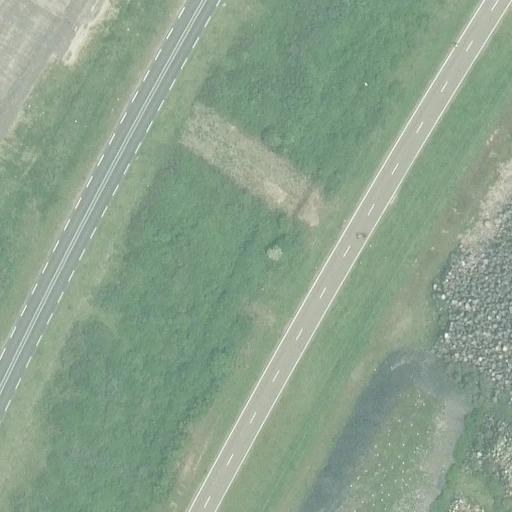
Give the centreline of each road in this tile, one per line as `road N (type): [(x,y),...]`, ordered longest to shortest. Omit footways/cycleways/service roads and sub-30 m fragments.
road 1 (unclassified): [(197,511),(319,287),(495,0)]
road 2 (primary): [(0,386),(102,175),(203,0)]
